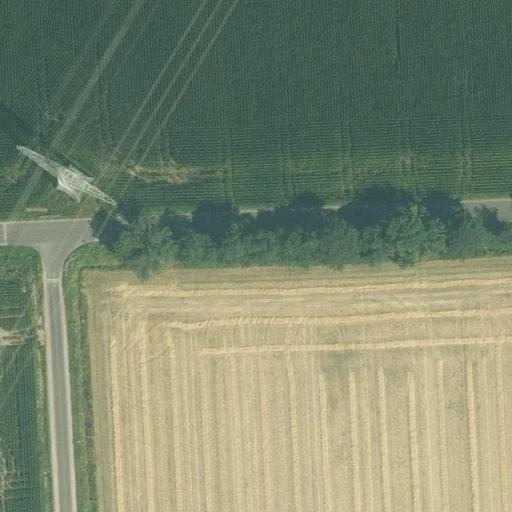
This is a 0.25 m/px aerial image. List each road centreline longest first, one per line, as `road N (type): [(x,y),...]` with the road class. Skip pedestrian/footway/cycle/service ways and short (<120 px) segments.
road 1 (unclassified): [(511,208),(57,224)]
road 2 (unclassified): [(70,511),(57,224)]
